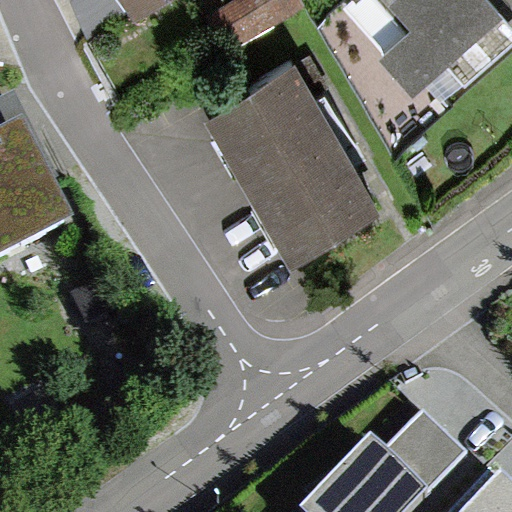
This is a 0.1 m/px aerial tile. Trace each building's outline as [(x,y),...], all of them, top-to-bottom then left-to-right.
[(135,0),(66,0),(86,31),(135,0)] [(301,1),(299,0),(222,0),(239,33),(301,1)] [(385,0),(406,22),(381,44),(413,81),(447,51),(467,74),(511,33),(511,24),(496,6),(501,2),(499,0),(385,0)] [(376,204),(292,54),(212,98),(296,249),(376,204)] [(9,97),(0,101),(0,135),(22,124),(9,97)] [(22,124),(0,135),(0,256),(72,220),(22,124)] [(302,511),(414,511),(469,456),(424,412),(384,453),(372,441),(302,511)] [(511,511),(511,480),(497,466),(452,511),(511,511)]
